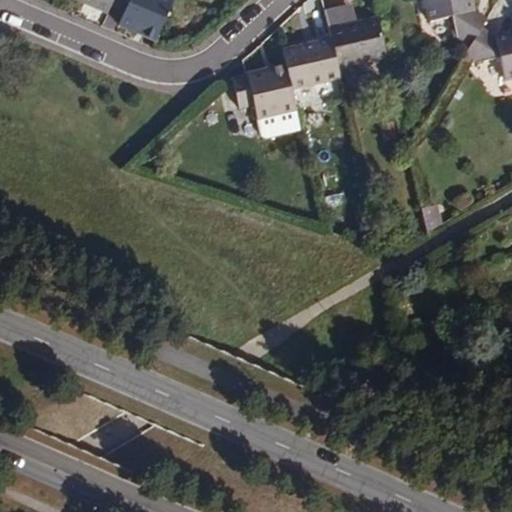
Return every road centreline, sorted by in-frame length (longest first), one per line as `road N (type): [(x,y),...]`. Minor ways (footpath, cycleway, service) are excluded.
road 1 (primary): [(426,511),(0,326)]
road 2 (residential): [(278,0),(210,61),(171,71),(0,3)]
road 3 (primary): [(0,458),(121,511)]
